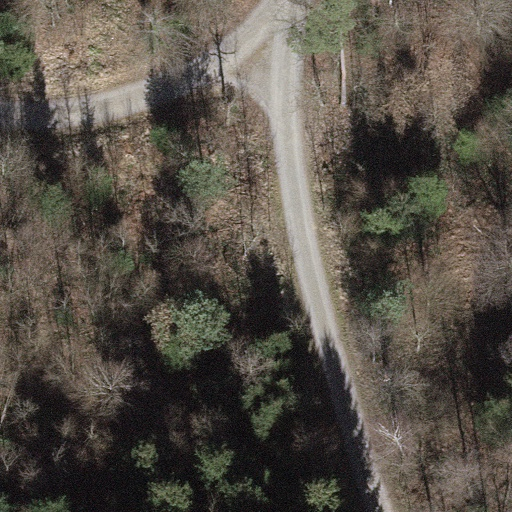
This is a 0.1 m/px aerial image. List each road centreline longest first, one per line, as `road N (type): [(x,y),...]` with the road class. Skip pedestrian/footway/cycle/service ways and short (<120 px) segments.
road 1 (track): [(278,53),(308,248),(386,511)]
road 2 (track): [(294,0),(278,53),(77,114),(0,113)]
